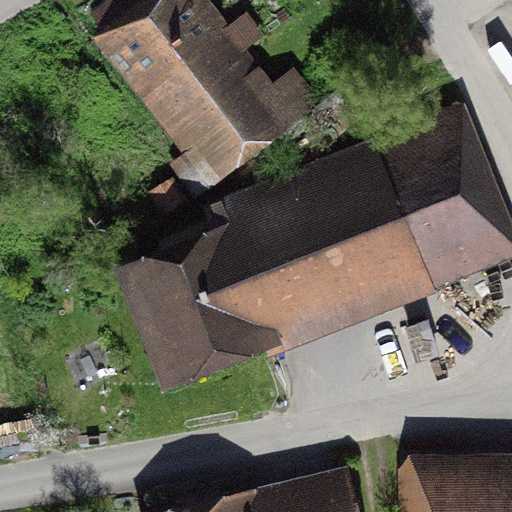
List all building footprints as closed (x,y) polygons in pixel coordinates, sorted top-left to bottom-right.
[(195,193),(281,126),(182,0),(146,0),(144,2),(142,0),(117,0),(101,13),(206,148),(196,155),(200,161),(181,175),(195,193)] [(359,74),(313,111),(334,136),(380,99),(359,74)] [(171,366),(260,334),(499,235),(452,119),(386,140),(390,151),(375,157),(377,163),(217,230),(222,243),(136,278),(171,366)] [(178,176),(154,192),(165,210),(189,194),(178,176)] [(511,511),(511,480),(428,481),(427,511),(511,511)] [(350,511),(345,488),(249,511),(239,511),(237,504),(204,511),(350,511)]
